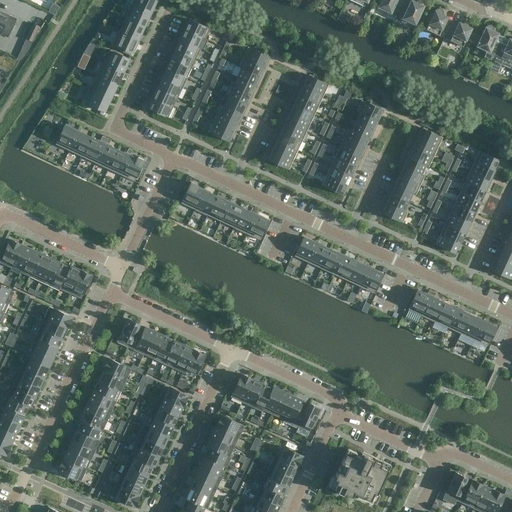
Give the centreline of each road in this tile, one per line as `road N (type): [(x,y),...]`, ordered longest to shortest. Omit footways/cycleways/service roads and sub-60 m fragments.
road 1 (residential): [(110,292),(10,511)]
road 2 (residential): [(172,156),(118,126),(166,19)]
road 3 (residential): [(231,350),(155,511)]
road 4 (residential): [(110,292),(231,350)]
road 5 (residential): [(0,215),(121,267)]
road 6 (residential): [(231,350),(335,398),(337,414)]
road 7 (residential): [(348,238),(233,184)]
road 8 (residential): [(461,291),(348,238)]
road 9 (residential): [(172,156),(121,267)]
